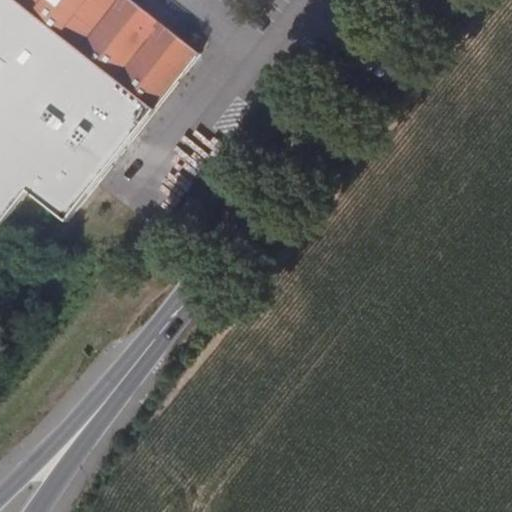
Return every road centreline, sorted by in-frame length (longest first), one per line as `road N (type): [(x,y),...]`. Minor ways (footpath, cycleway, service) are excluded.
road 1 (secondary): [(95,414),(429,0)]
road 2 (unknown): [(257,62),(142,191)]
road 3 (secondary): [(95,414),(0,499)]
